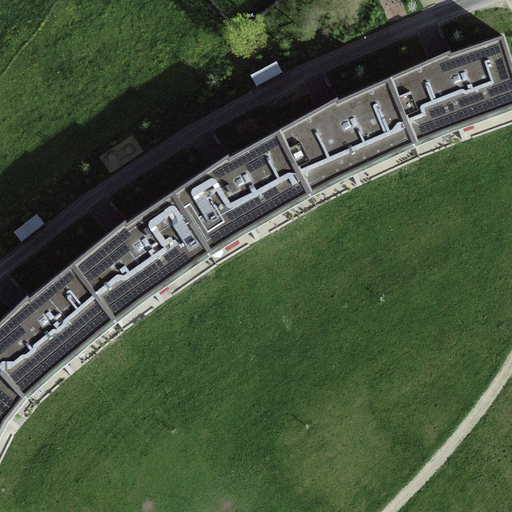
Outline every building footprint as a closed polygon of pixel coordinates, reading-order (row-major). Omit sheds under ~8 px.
[(386,77),(414,140),(511,103),(511,64),(502,33),(437,58),(386,77)] [(414,140),(386,77),(325,105),(276,128),(309,191),(414,140)] [(171,190),(208,249),(309,191),(276,128),(215,164),(171,190)] [(208,249),(171,190),(113,231),(71,261),(114,316),(208,249)] [(114,316),(71,261),(18,306),(0,320),(0,363),(25,391),(114,316)] [(0,425),(25,391),(0,363),(0,425)]
